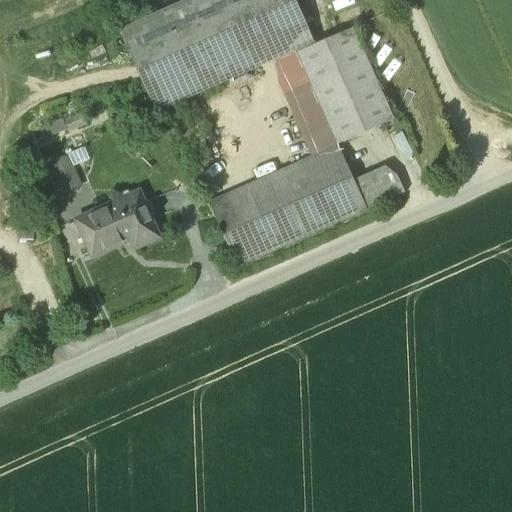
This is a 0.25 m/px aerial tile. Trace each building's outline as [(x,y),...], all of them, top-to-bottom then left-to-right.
[(292,0),(192,0),(121,32),(157,111),(312,42),(292,0)] [(352,29),(298,54),(338,145),(393,121),(352,29)] [(338,145),(296,53),(295,53),(277,60),(278,81),(312,155),(338,145)] [(338,146),(209,204),(237,268),(367,211),(338,146)] [(58,196),(92,187),(82,149),(48,158),(58,196)] [(139,193),(75,221),(92,258),(131,241),(135,249),(160,238),(151,220),(156,217),(149,200),(144,202),(139,193)]
